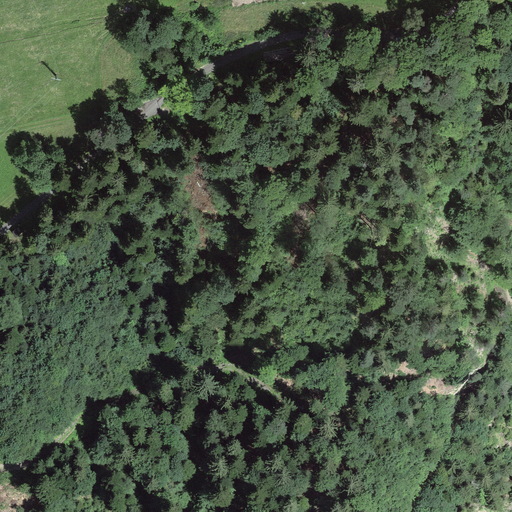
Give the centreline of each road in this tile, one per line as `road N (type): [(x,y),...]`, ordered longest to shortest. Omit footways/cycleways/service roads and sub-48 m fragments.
road 1 (track): [(0,232),(140,115),(206,72),(283,37),(424,28),(464,0)]
road 2 (track): [(0,468),(29,462),(78,421),(159,380),(220,369),(341,418)]
road 3 (track): [(0,133),(87,114),(140,115)]
